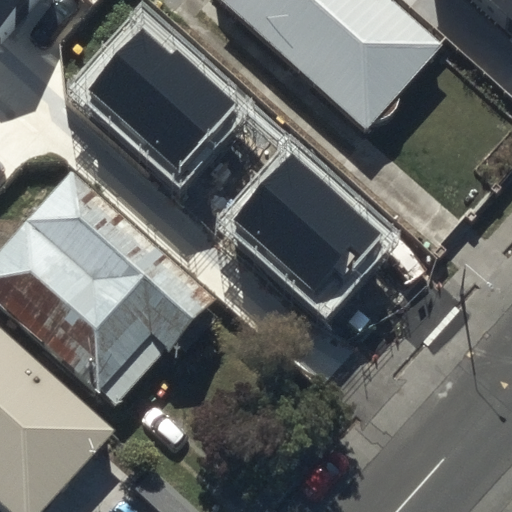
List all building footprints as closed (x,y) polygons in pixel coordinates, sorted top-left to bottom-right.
[(0,0),(0,32),(28,0),(0,0)] [(223,0),(362,127),(438,45),(388,0),(223,0)] [(511,0),(483,0),(511,26),(511,0)] [(147,21),(88,84),(178,168),(237,105),(147,21)] [(293,156),(235,218),(325,302),(383,239),(293,156)] [(215,298),(71,167),(0,244),(0,301),(98,390),(149,335),(166,351),(215,298)] [(0,497),(16,511),(39,511),(112,429),(0,330),(0,497)] [(135,488),(161,511),(202,511),(203,511),(154,467),(135,488)]
